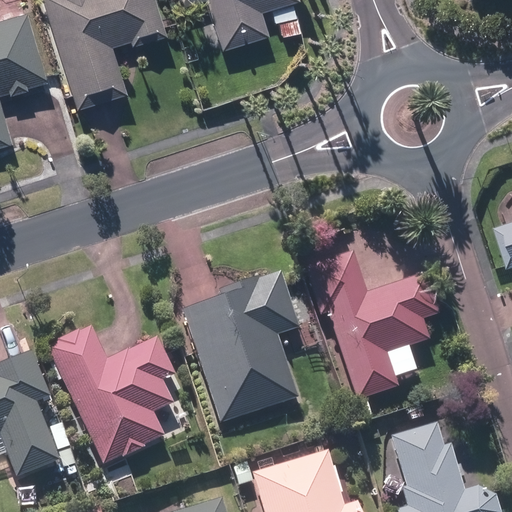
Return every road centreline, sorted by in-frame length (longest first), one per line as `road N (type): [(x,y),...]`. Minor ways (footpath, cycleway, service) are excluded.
road 1 (residential): [(294,155),(0,251)]
road 2 (residential): [(429,166),(511,422)]
